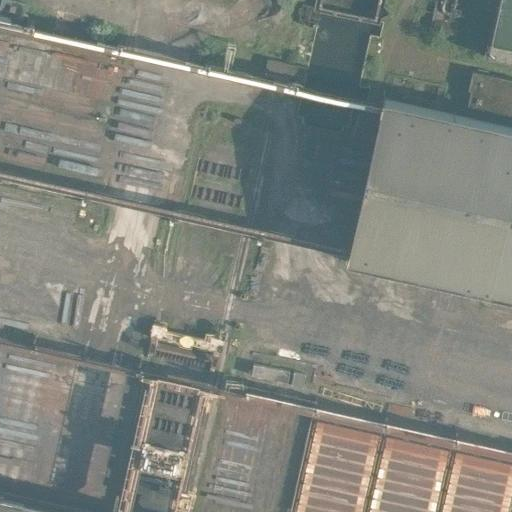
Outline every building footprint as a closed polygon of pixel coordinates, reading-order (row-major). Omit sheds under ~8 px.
[(0,0),(0,12),(21,17),(24,2),(13,0),(0,0)] [(339,10),(371,16),(377,7),(378,0),(331,0),(331,5),(339,10)] [(305,66),(297,65),(266,58),(263,74),(272,77),(271,82),(275,83),(288,86),(290,76),(302,79),(305,66)] [(483,109),(511,115),(511,79),(486,73),(487,71),(477,69),(476,71),(471,70),(467,90),(469,90),(466,105),(473,107),(472,109),(483,112),(483,109)] [(511,127),(421,107),(380,98),(346,254),(511,291),(511,127)] [(89,511),(0,492),(0,511),(89,511)]
